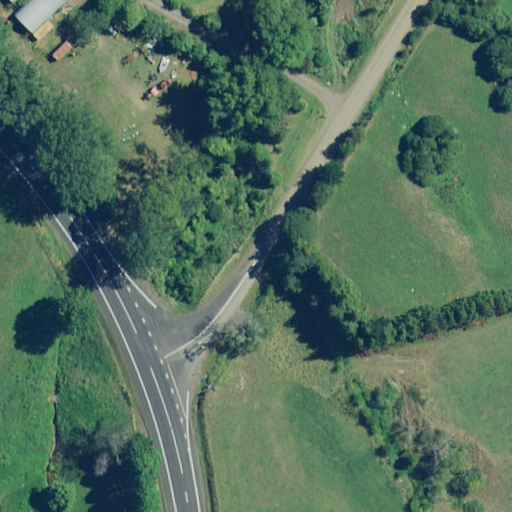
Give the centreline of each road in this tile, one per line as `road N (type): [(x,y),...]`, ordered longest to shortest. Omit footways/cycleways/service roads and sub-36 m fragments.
road 1 (unclassified): [(149,366),(221,312),(415,0)]
road 2 (primary): [(0,131),(99,263),(149,366)]
road 3 (primary): [(149,366),(187,511)]
